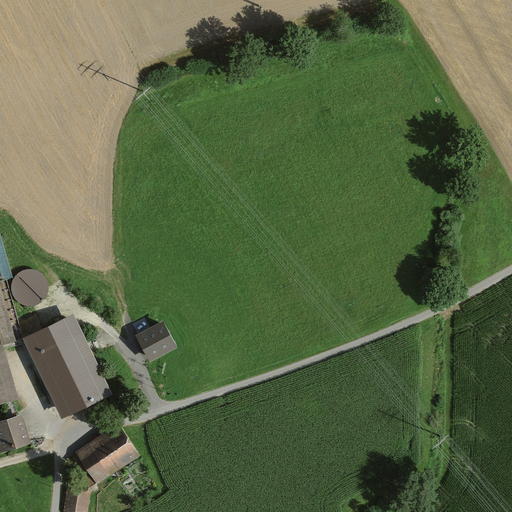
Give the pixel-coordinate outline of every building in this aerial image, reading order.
[(1,230),(0,229),(0,261),(0,262),(8,260),(1,230)] [(0,404),(12,401),(0,354),(0,344),(16,340),(0,283),(0,282),(0,404)] [(74,317),(24,342),(63,421),(113,396),(74,317)] [(163,321),(136,335),(150,362),(177,348),(163,321)] [(21,419),(0,424),(0,448),(2,455),(29,448),(21,419)] [(114,429),(70,458),(89,487),(133,458),(114,429)] [(87,511),(90,492),(67,489),(64,511),(87,511)]
